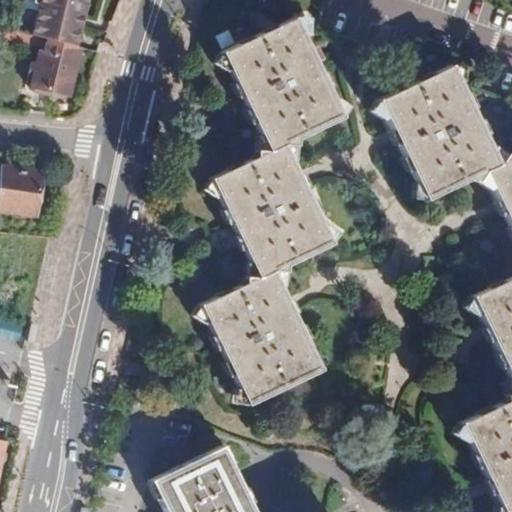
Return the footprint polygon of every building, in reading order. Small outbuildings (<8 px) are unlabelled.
[(85,19),(88,0),(42,0),(33,39),(41,41),(78,50),(85,19)] [(221,54),(268,154),(283,146),(296,148),(296,140),(342,119),(317,67),(295,20),(221,54)] [(33,39),(0,31),(0,39),(48,52),(46,58),(41,56),(33,89),(69,98),(74,77),(81,51),(78,50),(41,41),(33,39)] [(484,173),(497,167),(450,68),(379,103),(413,171),(427,200),(472,178),(478,184),(484,173)] [(283,146),(268,154),(256,152),(253,160),(210,180),(257,280),(271,273),(283,275),(284,267),(330,246),(298,176),(283,146)] [(511,157),(505,153),(497,167),(484,173),(499,204),(511,232),(511,157)] [(44,177),(3,170),(0,193),(0,212),(37,218),(40,199),(44,177)] [(271,273),(257,280),(243,279),(240,288),(200,306),(246,406),(318,373),(286,303),(271,273)] [(511,280),(473,299),(489,331),(511,380),(511,280)] [(511,511),(511,395),(507,395),(507,404),(461,426),(487,480),(502,511),(511,511)] [(252,511),(222,449),(190,465),(152,483),(165,511),(252,511)]
